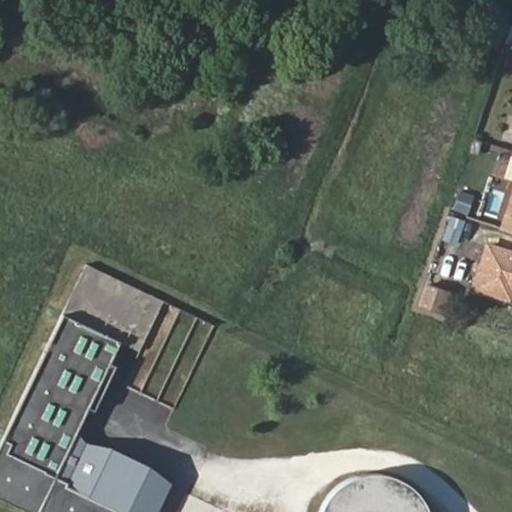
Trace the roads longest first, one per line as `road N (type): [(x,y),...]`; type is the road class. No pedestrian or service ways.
road 1 (track): [(455,511),(440,478),(419,459),(365,446),(316,469),(293,511)]
road 2 (track): [(300,490),(101,394)]
